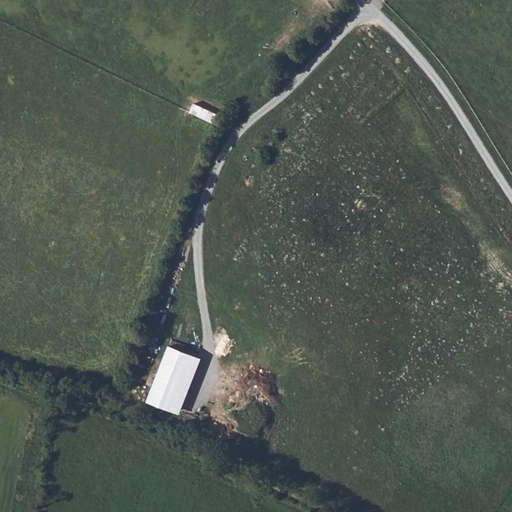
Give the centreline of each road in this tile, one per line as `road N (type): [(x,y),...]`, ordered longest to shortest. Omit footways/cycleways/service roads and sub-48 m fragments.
road 1 (track): [(184,323),(174,273),(217,171),(258,111),(327,55),(348,28),(355,0)]
road 2 (track): [(316,511),(214,451),(122,416),(0,385)]
road 3 (track): [(362,0),(446,94),(511,191)]
